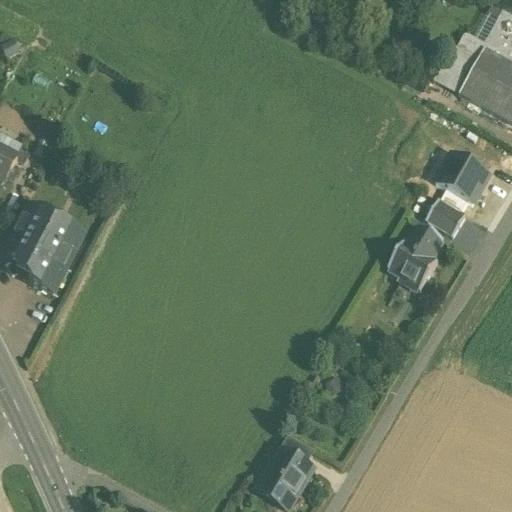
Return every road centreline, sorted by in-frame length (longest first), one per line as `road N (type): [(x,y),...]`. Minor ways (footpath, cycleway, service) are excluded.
road 1 (residential): [(332,511),(511,214)]
road 2 (residential): [(41,457),(152,511)]
